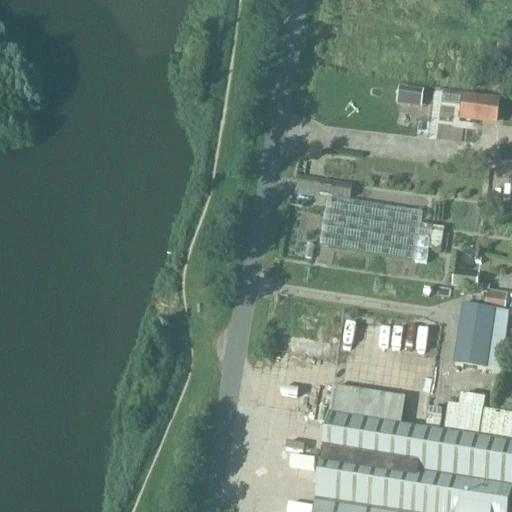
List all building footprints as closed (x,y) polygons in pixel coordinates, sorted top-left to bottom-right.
[(461,106),(460,123),(472,124),(476,97),(463,95),(461,106)] [(350,201),(352,188),(320,182),(318,195),(350,201)] [(328,199),(320,248),(415,263),(427,265),(430,251),(441,253),(444,230),(421,227),(423,214),(328,199)] [(379,276),(319,268),(319,272),(315,271),(312,286),(316,287),(315,291),(316,291),(340,295),(340,299),(356,301),(356,297),(376,300),(379,276)] [(454,275),(452,288),(476,292),(478,278),(454,275)] [(504,313),(507,297),(487,294),(484,310),(504,313)] [(502,374),(509,315),(463,308),(454,368),(487,373),(502,374)] [(511,395),(500,394),(498,412),(511,413),(511,395)] [(315,511),(510,511),(511,500),(511,446),(445,436),(402,429),(330,418),(317,503),(315,511)]
